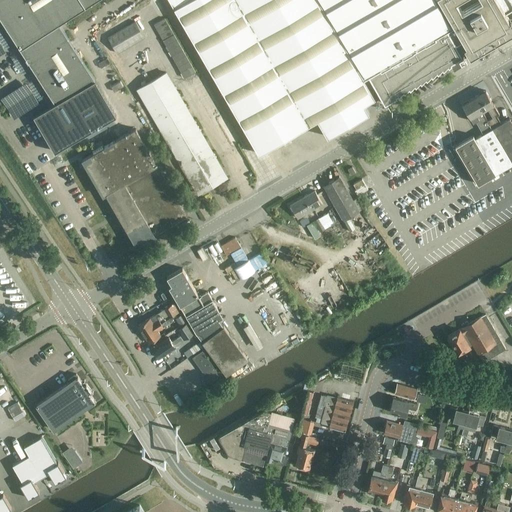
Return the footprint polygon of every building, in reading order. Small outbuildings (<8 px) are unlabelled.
[(93,129),(104,147),(114,141),(103,123),(116,116),(95,80),(59,24),(95,0),(0,0),(0,16),(56,103),(34,115),(55,151),(93,129)] [(371,100),(375,98),(364,78),(368,76),(384,104),(449,66),(451,64),(451,63),(459,58),(461,61),(465,59),(464,57),(511,29),(511,25),(498,1),(500,0),(509,0),(511,5),(511,0),(169,0),(259,154),(317,120),(327,137),(369,113),(364,104),(371,100)] [(164,18),(154,24),(163,40),(184,78),(195,72),(164,18)] [(145,37),(136,22),(108,38),(117,53),(145,37)] [(107,58),(98,63),(101,68),(110,63),(107,58)] [(120,79),(131,74),(128,69),(117,74),(120,79)] [(166,73),(138,89),(198,193),(209,187),(211,192),(219,187),(216,183),(227,177),(166,73)] [(492,117),(487,120),(511,162),(511,122),(509,118),(501,123),(497,116),(499,115),(485,90),(473,97),(482,111),(487,109),(492,117)] [(511,162),(487,120),(482,111),(473,97),(462,104),(472,121),(474,120),(483,134),(475,138),(473,135),(455,145),(477,184),(502,170),(511,164),(511,162)] [(160,235),(159,233),(187,217),(135,129),(114,141),(104,147),(82,159),(103,196),(106,194),(136,246),(154,235),(155,238),(160,235)] [(359,211),(353,200),(339,177),(323,186),(343,220),(359,211)] [(353,184),(356,189),(365,184),(362,179),(353,184)] [(368,189),(365,184),(356,189),(354,190),(357,195),(368,189)] [(315,191),(290,205),(298,218),(322,204),(315,191)] [(320,232),(325,229),(318,218),(313,221),(320,232)] [(321,236),(312,221),(306,225),(315,239),(321,236)] [(239,247),(234,238),(220,247),(225,256),(239,247)] [(182,268),(167,277),(171,285),(169,287),(180,306),(195,331),(202,341),(202,342),(226,375),(248,359),(223,326),(219,320),(223,318),(207,292),(199,297),(182,268)] [(138,326),(143,334),(161,323),(169,317),(170,317),(180,311),(174,303),(165,308),(138,326)] [(181,314),(175,318),(179,325),(186,321),(181,314)] [(485,314),(467,325),(487,359),(505,349),(500,340),(485,314)] [(172,322),(169,317),(161,323),(143,334),(148,343),(160,335),(158,331),(172,322)] [(194,333),(187,323),(177,329),(184,340),(194,333)] [(481,358),(483,362),(487,359),(467,325),(448,336),(458,353),(468,347),(471,344),(477,354),(478,353),(481,358)] [(159,358),(175,346),(183,341),(180,336),(171,341),(168,337),(152,349),(159,358)] [(220,376),(202,350),(192,357),(210,382),(220,376)] [(334,375),(339,376),(338,376),(359,382),(363,366),(352,363),(352,362),(347,361),(347,362),(343,361),(341,366),(336,364),(334,375)] [(45,417),(52,427),(54,430),(74,415),(87,407),(88,408),(96,403),(89,392),(91,390),(86,383),(84,385),(76,374),(68,380),(69,382),(57,390),(36,405),(45,417)] [(397,383),(394,393),(414,398),(416,389),(397,383)] [(315,421),(321,423),(320,424),(345,431),(353,401),(337,396),(327,394),(326,396),(321,394),(318,404),(315,417),(317,417),(315,421)] [(417,404),(393,397),(390,410),(405,414),(407,408),(415,410),(417,404)] [(459,421),(457,427),(456,433),(462,435),(467,411),(450,406),(447,415),(453,417),(452,420),(459,421)] [(268,423),(271,412),(264,410),(263,411),(249,461),(262,465),(265,458),(277,461),(278,463),(283,464),(284,463),(286,464),(288,455),(285,454),(287,446),(291,429),(268,423)] [(218,437),(228,455),(249,461),(263,411),(218,437)] [(485,416),(467,411),(462,435),(466,436),(467,436),(469,429),(475,431),(477,423),(482,425),(485,416)] [(387,421),(384,431),(399,436),(400,431),(409,434),(411,428),(402,425),(387,421)] [(456,454),(457,454),(458,451),(457,451),(439,446),(441,438),(443,438),(447,423),(441,421),(436,437),(437,437),(433,449),(455,456),(456,454)] [(495,438),(507,441),(510,429),(493,424),(490,433),(496,435),(495,438)] [(418,425),(416,433),(426,436),(428,428),(418,425)] [(297,455),(298,455),(296,464),(301,465),(302,468),(305,469),(308,467),(309,467),(314,449),(305,447),(307,442),(317,445),(319,438),(302,434),(299,445),(298,444),(296,452),(298,452),(297,455)] [(47,468),(57,463),(41,436),(24,446),(29,455),(12,465),(23,482),(31,477),(34,482),(41,477),(49,473),(47,468)] [(394,440),(384,437),(383,443),(392,446),(394,440)] [(481,449),(487,450),(490,438),(485,437),(481,449)] [(397,455),(397,457),(398,457),(405,459),(405,458),(408,445),(400,443),(397,455)] [(481,446),(474,444),(471,457),(477,459),(481,446)] [(420,448),(413,446),(410,460),(416,462),(420,448)] [(385,448),(383,456),(389,457),(391,449),(385,448)] [(487,451),(482,450),(479,459),(484,461),(487,451)] [(82,461),(75,451),(66,457),(73,467),(82,461)] [(500,466),(504,454),(499,452),(495,464),(500,466)] [(66,476),(58,462),(57,463),(47,468),(49,473),(55,483),(66,476)] [(490,465),(478,462),(475,472),(487,475),(490,465)] [(367,491),(380,495),(386,468),(387,466),(383,464),(380,476),(372,474),(367,491)] [(453,464),(449,475),(457,479),(462,468),(453,464)] [(386,468),(380,495),(393,498),(397,481),(390,478),(393,467),(388,466),(387,466),(386,468)] [(443,469),(440,480),(446,482),(449,470),(443,469)] [(403,501),(416,504),(422,477),(418,475),(414,487),(407,485),(403,501)] [(39,492),(34,482),(31,477),(23,482),(20,484),(28,498),(33,495),(33,496),(35,495),(35,494),(39,492)] [(428,478),(422,477),(416,504),(416,503),(429,506),(433,492),(424,490),(428,478)] [(492,481),(486,479),(482,493),(489,495),(492,481)] [(437,510),(444,511),(449,511),(453,499),(454,495),(455,490),(450,488),(448,495),(442,493),(437,510)] [(467,493),(462,492),(455,490),(454,495),(453,499),(449,511),(461,511),(467,493)] [(469,501),(471,494),(467,493),(461,511),(473,511),(476,502),(469,501)] [(0,511),(3,511),(11,508),(3,494),(0,495),(0,511)] [(495,511),(496,509),(488,507),(490,501),(485,500),(484,506),(482,511),(495,511)]
